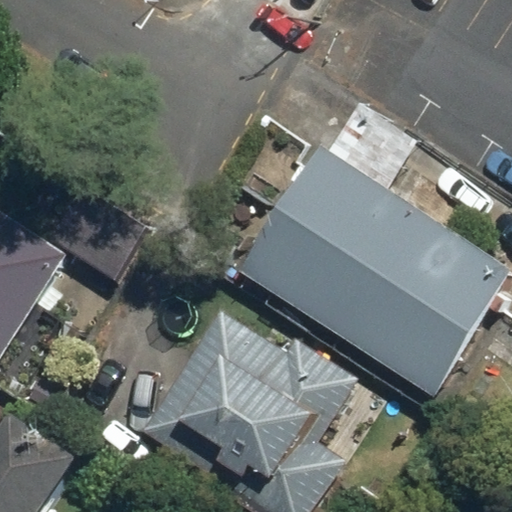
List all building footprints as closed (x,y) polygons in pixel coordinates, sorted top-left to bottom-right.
[(511,270),(388,191),(418,144),(353,103),(241,279),(437,404),(511,287),(511,270)] [(161,227),(100,192),(69,245),(130,281),(161,227)] [(0,364),(65,263),(0,220),(0,364)] [(144,447),(254,511),(324,511),(352,465),(325,449),(363,384),(229,305),(144,447)] [(0,511),(50,511),(83,464),(11,416),(0,433),(0,511)]
